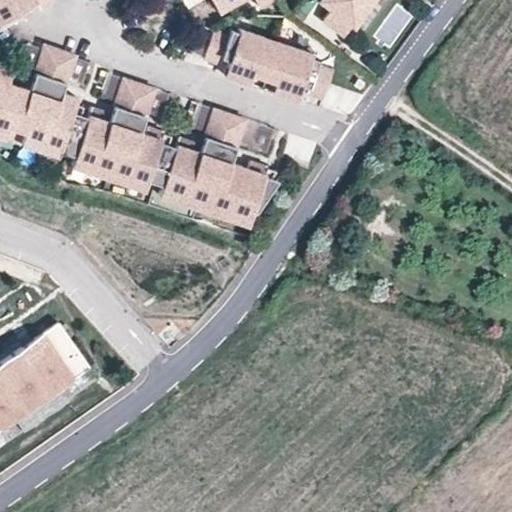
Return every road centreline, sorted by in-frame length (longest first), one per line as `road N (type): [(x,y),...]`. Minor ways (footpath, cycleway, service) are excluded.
road 1 (residential): [(88,0),(86,22),(109,47),(354,143)]
road 2 (residential): [(172,376),(227,316),(354,143)]
road 3 (residential): [(172,376),(60,252),(0,230)]
road 4 (residential): [(0,495),(172,376)]
road 5 (residential): [(354,143),(459,0)]
